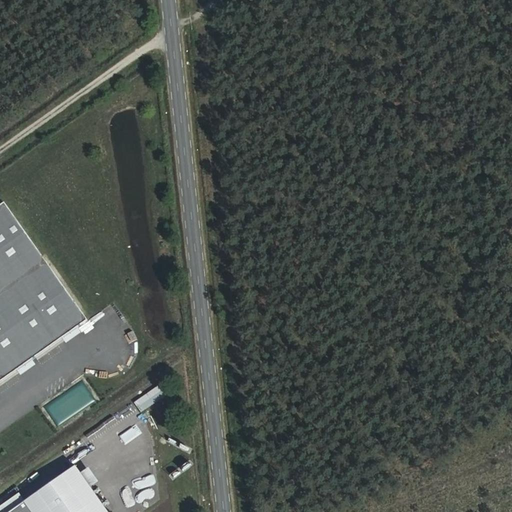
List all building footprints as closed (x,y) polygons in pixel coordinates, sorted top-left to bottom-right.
[(5,204),(0,207),(0,382),(88,321),(5,204)] [(130,324),(115,330),(119,339),(134,333),(130,324)] [(134,402),(145,418),(170,401),(160,385),(134,402)] [(120,415),(109,417),(111,425),(122,422),(120,415)] [(148,442),(128,451),(132,460),(152,452),(148,442)] [(174,442),(170,450),(184,457),(188,449),(174,442)] [(117,458),(106,465),(110,473),(122,465),(117,458)] [(107,511),(76,467),(10,511),(107,511)] [(127,467),(108,476),(112,486),(132,476),(127,467)] [(132,511),(141,511),(149,507),(137,491),(124,501),(132,511)]
